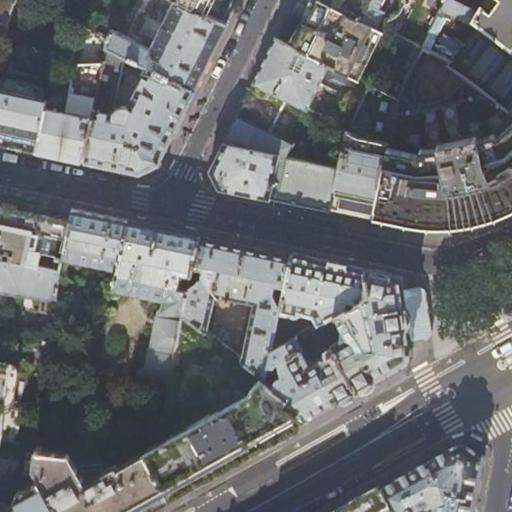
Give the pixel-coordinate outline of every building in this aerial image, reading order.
[(0,0),(0,17),(8,21),(14,3),(7,0),(0,0)] [(226,24),(222,22),(177,0),(173,0),(161,26),(150,20),(144,32),(155,38),(150,49),(97,22),(93,31),(108,38),(106,48),(123,56),(148,68),(193,91),(211,56),(226,24)] [(177,0),(222,22),(232,0),(177,0)] [(369,45),(378,26),(324,0),(315,0),(305,22),(294,46),(354,76),(361,60),(367,63),(374,48),(369,45)] [(384,29),(398,0),(324,0),(378,26),(384,29)] [(471,25),(473,22),(479,10),(458,0),(445,0),(441,9),(471,25)] [(479,10),(473,22),(511,51),(511,49),(511,0),(496,0),(499,2),(489,16),(480,9),(479,10)] [(294,46),(275,37),(263,61),(253,82),(244,100),(237,114),(224,141),(289,157),(296,144),(272,132),(287,102),(305,110),(306,109),(340,125),(352,101),(359,105),(369,84),(354,76),(294,46)] [(112,113),(123,56),(106,48),(92,116),(83,161),(119,168),(139,172),(157,163),(173,131),(193,91),(148,68),(128,107),(126,106),(120,106),(116,109),(114,113),(112,113)] [(346,130),(339,168),(330,207),(349,211),(373,216),(376,202),(387,146),(398,98),(369,84),(359,105),(346,130)] [(50,86),(48,98),(37,151),(47,153),(69,158),(83,161),(92,116),(83,115),(87,98),(85,93),(79,92),(77,100),(66,97),(67,90),(50,86)] [(48,98),(0,88),(0,142),(3,144),(37,151),(48,98)] [(511,189),(511,123),(497,139),(493,134),(477,140),(476,136),(436,144),(436,149),(419,149),(420,153),(387,146),(376,202),(414,207),(430,208),(451,208),(469,206),(491,199),(511,190),(511,189)] [(289,157),(224,141),(216,156),(209,170),(218,189),(277,201),(329,212),(330,207),(339,168),(289,157)] [(302,159),(306,150),(296,144),(289,157),(302,159)] [(3,200),(0,198),(0,256),(60,270),(63,259),(71,214),(3,200)] [(72,209),(71,214),(63,259),(117,269),(114,289),(165,300),(164,308),(158,311),(157,317),(156,317),(147,367),(173,372),(183,312),(184,312),(189,287),(180,285),(183,273),(192,274),(193,266),(200,236),(147,225),(72,209)] [(247,246),(200,236),(193,266),(200,268),(203,273),(202,278),(197,281),(191,280),(189,287),(184,312),(208,331),(216,295),(254,303),(243,359),(267,378),(273,348),(279,317),(282,301),(274,293),(276,283),(285,285),(291,255),(247,246)] [(336,265),(291,255),(285,285),(282,301),(279,317),(295,319),(295,321),(302,322),(303,320),(318,323),(319,322),(369,295),(364,271),(336,265)] [(0,291),(56,301),(60,270),(0,256),(0,291)] [(399,278),(364,271),(369,295),(319,322),(325,334),(336,327),(337,324),(340,322),(345,330),(343,332),(344,336),(331,344),(357,389),(385,374),(407,361),(411,355),(406,323),(399,278)] [(243,359),(208,331),(184,312),(183,312),(173,372),(166,414),(161,443),(143,453),(168,496),(247,451),(309,416),(287,403),(291,396),(267,378),(243,359)] [(296,335),(273,348),(267,378),(291,396),(287,403),(309,416),(332,403),(357,389),(331,344),(324,348),(326,353),(311,361),(296,335)] [(0,511),(55,511),(39,484),(2,502),(1,507),(0,507),(0,414),(2,402),(9,403),(15,368),(15,366),(15,363),(12,361),(0,360),(0,511)] [(166,414),(43,397),(32,472),(39,484),(55,511),(139,511),(168,496),(143,453),(161,443),(166,414)] [(378,495),(387,511),(473,511),(475,503),(483,463),(462,448),(403,481),(378,495)] [(27,468),(30,450),(24,449),(20,470),(29,472),(27,468)] [(387,511),(378,495),(347,511),(387,511)]
